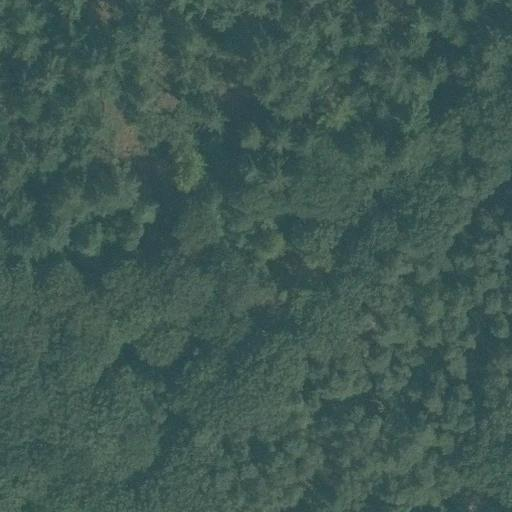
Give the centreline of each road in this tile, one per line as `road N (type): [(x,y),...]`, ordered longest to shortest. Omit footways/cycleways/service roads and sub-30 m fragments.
road 1 (track): [(511,56),(54,507)]
road 2 (track): [(460,511),(511,393)]
